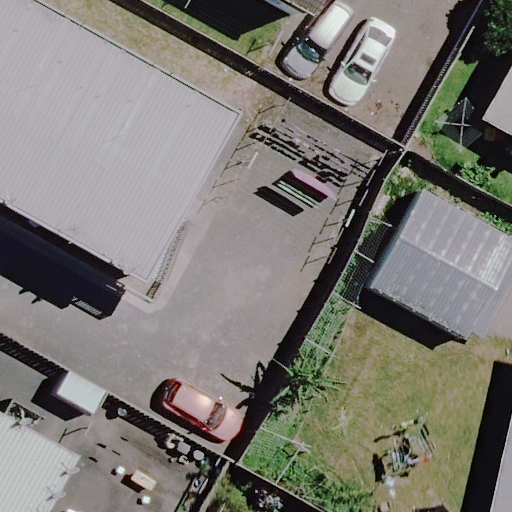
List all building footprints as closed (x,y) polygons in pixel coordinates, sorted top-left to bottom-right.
[(302,0),(231,0),(286,30),(302,0)] [(203,125),(0,13),(0,230),(112,292),(203,125)] [(511,45),(465,132),(511,157),(511,45)] [(495,266),(405,220),(361,305),(452,350),(495,266)] [(511,511),(511,366),(506,365),(480,511),(511,511)] [(0,511),(21,511),(47,467),(0,441),(0,511)]
